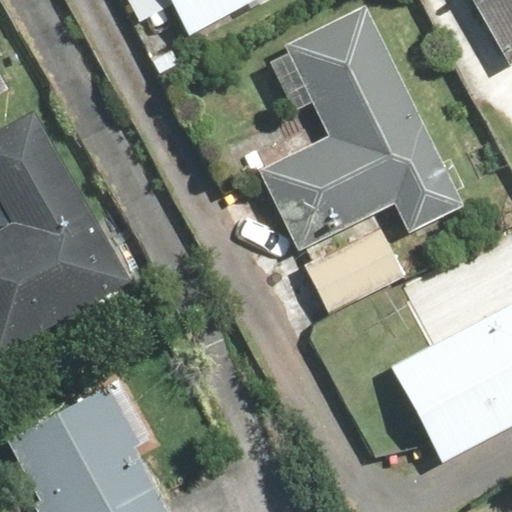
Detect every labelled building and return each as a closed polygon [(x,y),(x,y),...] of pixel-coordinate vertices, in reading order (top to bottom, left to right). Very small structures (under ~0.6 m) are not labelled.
[(124,0),(139,26),(168,8),(185,37),(250,0),(124,0)] [(511,0),(466,0),(508,69),(511,66),(511,0)] [(329,139),(256,176),(293,249),(389,201),(406,235),(460,208),(359,8),(284,46),(288,54),(266,64),(290,113),(310,103),(329,139)] [(0,359),(125,282),(21,116),(0,128),(0,359)] [(376,228),(302,265),(327,315),(401,278),(376,228)] [(511,300),(387,368),(438,463),(511,423),(511,300)] [(115,382),(5,442),(35,496),(27,501),(32,511),(168,511),(141,462),(155,454),(115,382)]
